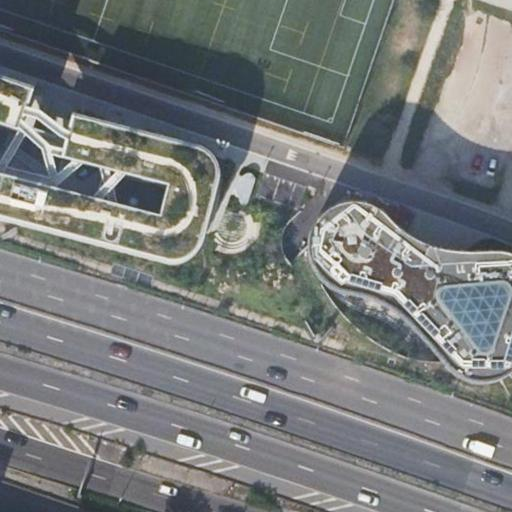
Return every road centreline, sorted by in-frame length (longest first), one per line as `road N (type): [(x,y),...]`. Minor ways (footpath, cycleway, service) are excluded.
road 1 (trunk): [(511,499),(345,435),(0,323)]
road 2 (motorway): [(511,445),(0,272)]
road 3 (trunk): [(0,372),(422,511)]
road 4 (motorway): [(10,451),(209,511)]
